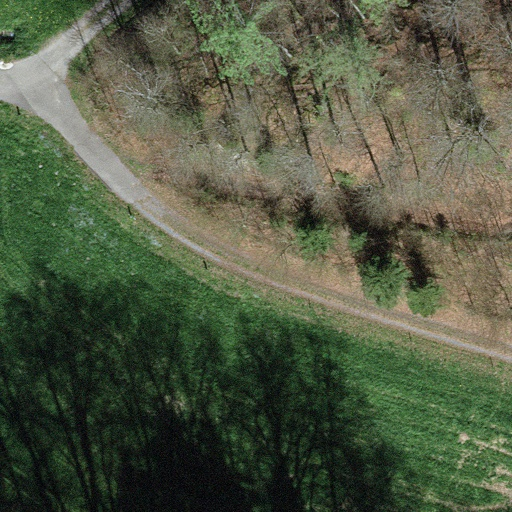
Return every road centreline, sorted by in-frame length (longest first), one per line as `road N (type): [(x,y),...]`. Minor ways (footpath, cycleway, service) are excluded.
road 1 (track): [(131,0),(84,39),(45,100),(170,230),(315,296),(511,364)]
road 2 (track): [(70,126),(189,171),(265,188),(511,219)]
